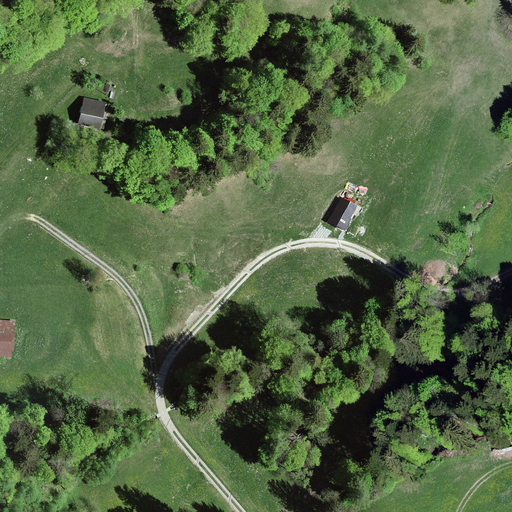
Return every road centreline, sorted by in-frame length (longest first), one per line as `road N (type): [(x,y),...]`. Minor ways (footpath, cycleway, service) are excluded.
road 1 (track): [(511,271),(441,295),(353,248),(297,244),(247,272),(179,343),(157,380)]
road 2 (track): [(157,380),(128,287),(35,217)]
road 3 (track): [(164,417),(120,386),(67,311),(10,298)]
road 4 (track): [(240,511),(164,417)]
